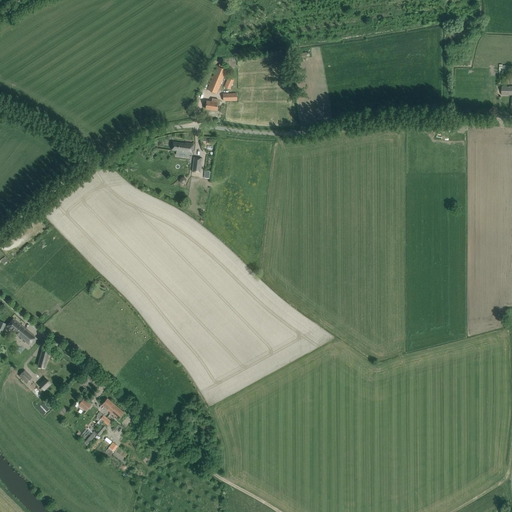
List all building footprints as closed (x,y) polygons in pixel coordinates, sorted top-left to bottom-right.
[(511,64),(499,65),(499,74),(511,74),(511,69),(511,64)] [(208,89),(216,93),(226,70),(217,66),(208,89)] [(224,87),(230,89),(234,80),(228,78),(224,87)] [(511,86),(502,86),(502,95),(511,94),(511,86)] [(218,99),(212,98),(212,102),(207,101),(206,109),(216,110),(218,99)] [(173,142),(173,144),(172,150),(176,151),(176,154),(180,155),(181,153),(187,154),(187,156),(189,156),(190,153),(192,154),(194,144),(185,143),(173,142)] [(200,172),(202,158),(194,157),(192,171),(200,172)] [(13,319),(7,326),(29,344),(35,336),(13,319)] [(44,368),(49,351),(43,349),(38,366),(44,368)] [(24,370),(19,375),(27,383),(32,378),(24,370)] [(46,379),(39,385),(44,390),(50,384),(46,379)] [(84,398),(79,404),(78,405),(86,411),(91,405),(84,398)] [(110,412),(116,405),(107,398),(102,405),(110,412)] [(116,405),(110,412),(119,419),(124,413),(116,405)] [(87,445),(97,433),(100,436),(107,428),(102,424),(96,432),(94,431),(84,442),(87,445)] [(109,447),(114,451),(117,446),(112,442),(109,447)] [(109,447),(105,453),(109,456),(113,450),(109,447)]
